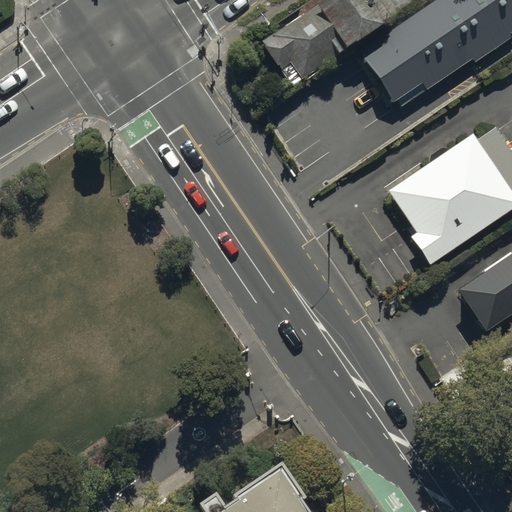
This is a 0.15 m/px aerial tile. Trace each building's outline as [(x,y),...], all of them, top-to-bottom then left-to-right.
[(407,0),(338,0),(263,53),(292,94),(413,8),(407,0)] [(511,30),(511,0),(435,0),(358,52),(392,103),(397,99),(402,106),(473,57),(476,61),(511,37),(511,34),(510,32),(511,30)] [(469,133),(384,188),(411,229),(404,233),(424,263),(511,206),(511,147),(495,121),(471,136),(469,133)] [(73,401),(51,368),(64,359),(78,380),(123,349),(56,253),(44,261),(40,254),(20,268),(23,272),(16,276),(10,267),(0,274),(0,323),(1,325),(9,319),(38,362),(25,372),(27,374),(21,378),(72,453),(115,423),(91,389),(73,401)] [(511,253),(459,290),(487,331),(511,314),(511,253)] [(0,413),(24,396),(0,362),(0,413)] [(511,406),(494,418),(511,443),(511,406)] [(299,511),(275,476),(220,511),(299,511)]
